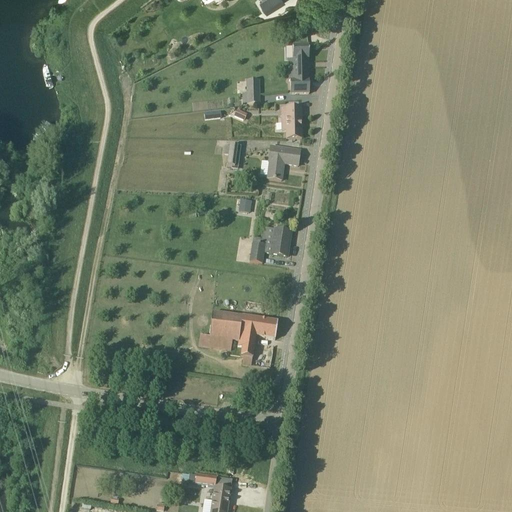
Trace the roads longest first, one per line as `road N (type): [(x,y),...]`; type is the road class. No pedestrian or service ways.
road 1 (unclassified): [(269,426),(285,387),(344,0)]
road 2 (unclassified): [(269,426),(78,393)]
road 3 (unclassified): [(62,511),(78,393)]
